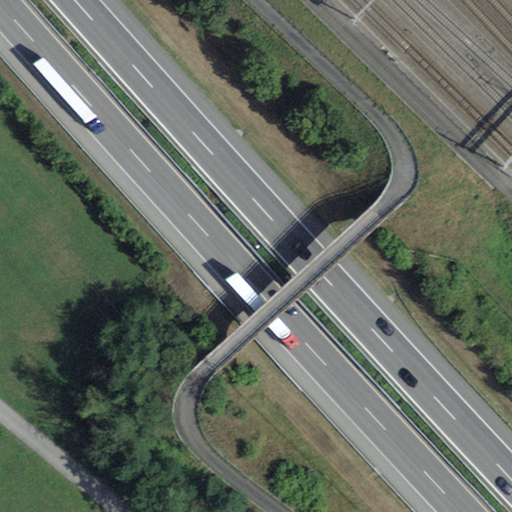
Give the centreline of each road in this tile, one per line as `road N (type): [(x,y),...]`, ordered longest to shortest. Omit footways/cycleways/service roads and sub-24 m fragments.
road 1 (motorway): [(0,4),(461,511)]
road 2 (motorway): [(511,484),(68,0)]
